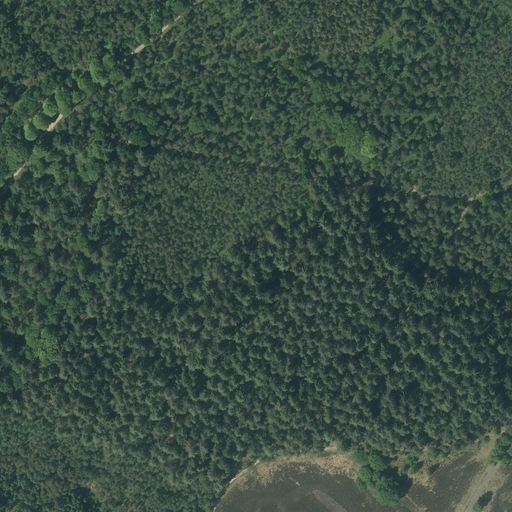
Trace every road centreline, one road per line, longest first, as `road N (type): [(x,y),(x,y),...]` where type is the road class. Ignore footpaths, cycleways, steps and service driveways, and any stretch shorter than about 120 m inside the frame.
road 1 (track): [(43,134),(125,138),(423,192),(475,194)]
road 2 (track): [(324,449),(475,194)]
road 3 (track): [(261,459),(0,390)]
road 4 (track): [(152,37),(56,118),(0,195)]
road 5 (track): [(511,429),(420,451),(324,449)]
